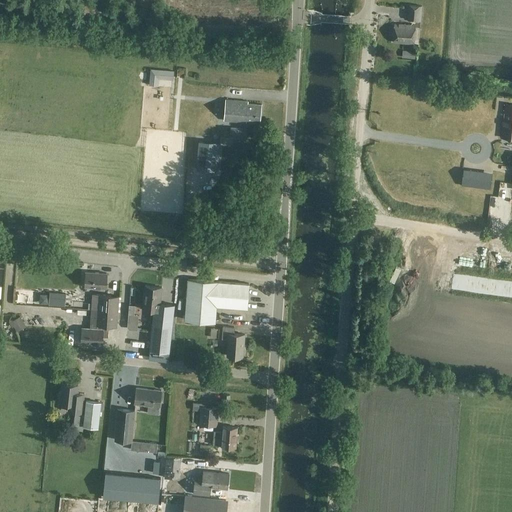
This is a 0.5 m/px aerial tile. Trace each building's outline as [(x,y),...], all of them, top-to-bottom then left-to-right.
[(422,6),(409,5),(408,20),(421,21),(422,6)] [(415,44),(416,25),(399,24),(399,25),(395,25),(394,42),(415,44)] [(205,116),(207,101),(185,98),(183,113),(205,116)] [(246,120),(260,121),(261,104),(248,103),(248,101),(225,99),(224,120),(246,122),(246,120)] [(511,105),(505,104),(501,138),(511,138),(511,105)] [(246,138),(246,136),(246,126),(232,124),(231,131),(224,131),(224,137),(246,138)] [(199,140),(196,169),(217,171),(219,142),(199,140)] [(492,175),(462,170),(460,183),(490,188),(492,175)] [(107,273),(86,272),(85,286),(106,288),(107,273)] [(249,284),(218,281),(188,279),(185,319),(215,322),(216,306),(247,308),(249,284)] [(143,309),(153,310),(149,349),(169,352),(175,304),(160,302),(162,287),(145,285),(143,309)] [(60,306),(60,304),(61,303),(60,294),(48,295),(49,307),(60,306)] [(91,308),(118,310),(119,297),(92,294),(91,308)] [(90,328),(82,328),(81,342),(102,344),(103,329),(103,326),(117,327),(118,310),(91,308),(90,328)] [(128,327),(129,329),(137,330),(138,315),(129,315),(128,327)] [(21,316),(11,321),(17,331),(26,326),(21,316)] [(234,327),(223,326),(222,338),(228,339),(227,356),(243,357),(245,334),(234,334),(234,327)] [(84,395),(77,394),(78,385),(62,383),(60,403),(69,404),(68,411),(82,413),(84,399),(84,395)] [(162,390),(136,387),(134,404),(160,406),(162,390)] [(86,400),(83,425),(98,427),(101,402),(86,400)] [(192,410),(200,410),(199,424),(217,425),(218,408),(205,407),(205,403),(193,402),(192,410)] [(114,448),(115,440),(132,441),(135,410),(111,408),(107,447),(114,448)] [(223,426),(222,432),(214,431),(213,444),(221,445),(221,446),(236,447),(238,427),(223,426)] [(157,443),(141,442),(140,450),(156,451),(157,443)] [(169,459),(164,464),(170,470),(175,464),(169,459)] [(203,471),(202,479),(195,479),(193,493),(210,495),(211,487),(227,488),(229,474),(203,471)] [(180,473),(179,487),(188,488),(189,474),(180,473)] [(160,481),(105,476),(103,496),(158,501),(160,481)] [(224,511),(226,500),(185,495),(183,511),(224,511)]
